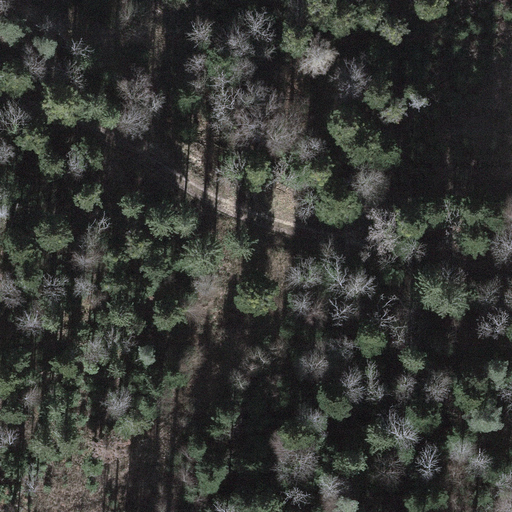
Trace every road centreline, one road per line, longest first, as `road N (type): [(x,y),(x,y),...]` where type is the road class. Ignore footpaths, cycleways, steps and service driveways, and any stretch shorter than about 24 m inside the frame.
road 1 (track): [(0,89),(232,201),(511,281)]
road 2 (track): [(303,224),(461,187),(511,184)]
